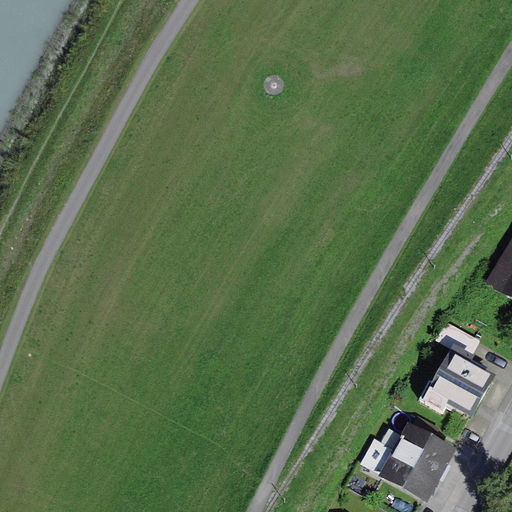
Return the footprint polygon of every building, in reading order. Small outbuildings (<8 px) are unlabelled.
[(511,254),(493,287),(511,297),(511,254)] [(449,413),(452,409),(460,414),(463,409),(479,418),(501,379),(478,366),(483,358),(465,348),(443,386),(437,383),(427,401),(449,413)] [(458,452),(416,428),(410,439),(401,453),(389,476),(431,500),(458,452)] [(410,439),(394,430),(386,445),(401,453),(410,439)] [(369,465),(389,476),(401,453),(386,445),(382,442),(369,465)]
